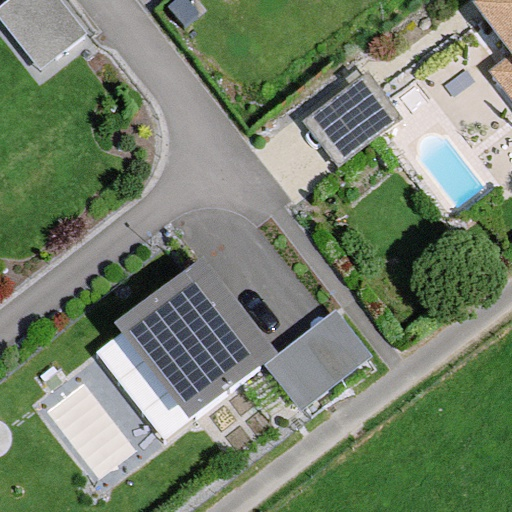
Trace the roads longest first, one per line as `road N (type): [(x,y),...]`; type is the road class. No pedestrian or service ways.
road 1 (residential): [(220,511),(511,285)]
road 2 (residential): [(106,0),(231,158)]
